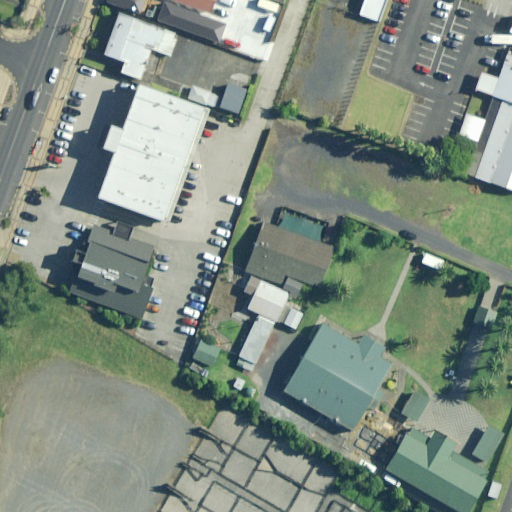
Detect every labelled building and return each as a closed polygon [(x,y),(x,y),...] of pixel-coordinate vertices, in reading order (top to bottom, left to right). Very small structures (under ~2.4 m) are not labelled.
[(213,0),(168,0),(208,14),(213,0)] [(283,4),(272,0),(270,0),(262,23),(274,28),(283,4)] [(387,0),(362,0),(358,15),(379,23),(387,0)] [(171,31),(115,11),(99,56),(120,63),(116,72),(136,79),(147,48),(163,53),(171,31)] [(511,25),(508,34),(511,35),(511,56),(507,54),(459,173),(511,194),(511,25)] [(187,98),(218,108),(238,114),(250,77),(236,73),(232,85),(226,83),(221,98),(190,87),(187,98)] [(199,113),(131,89),(90,200),(159,225),(199,113)] [(330,247),(262,222),(245,268),(313,292),(330,247)] [(153,246),(91,224),(66,294),(137,320),(152,279),(142,275),(153,246)] [(289,293),(264,281),(250,310),(276,322),(289,293)] [(250,310),(247,308),(242,319),(252,323),(237,356),(256,364),(276,322),(250,310)] [(303,314),(291,309),(283,324),(296,330),(303,314)] [(317,326),(278,395),(348,434),(387,365),(317,326)] [(217,349),(199,340),(188,361),(206,370),(217,349)] [(382,440),(371,434),(363,447),(374,453),(382,440)] [(405,438),(388,470),(444,500),(461,468),(405,438)]
